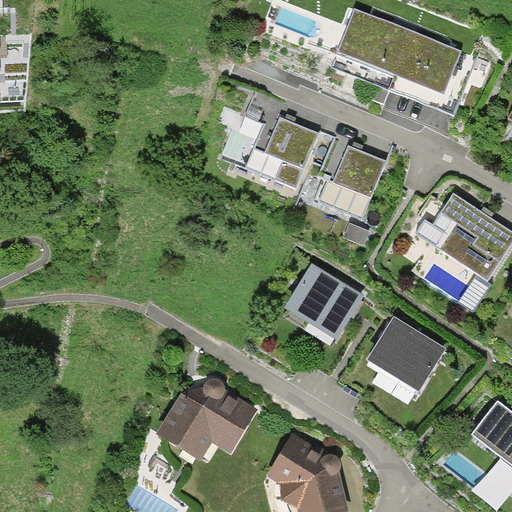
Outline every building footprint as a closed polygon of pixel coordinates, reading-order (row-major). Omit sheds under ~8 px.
[(461,52),(353,9),(335,49),(442,91),(461,52)] [(316,129),(270,113),(250,170),(296,186),(316,129)] [(384,160),(343,140),(316,197),(356,216),(384,160)] [(511,242),(511,237),(448,194),(439,208),(446,213),(427,240),(486,280),(511,242)] [(341,341),(360,304),(307,276),(287,313),(341,341)] [(419,395),(443,358),(393,326),(369,363),(419,395)] [(229,452),(256,413),(213,385),(186,394),(163,436),(193,453),(204,435),(229,452)] [(511,413),(493,399),(468,431),(511,464),(511,488),(511,490),(511,413)] [(292,433),(267,474),(287,492),(291,511),(334,511),(342,508),(331,458),(292,433)]
